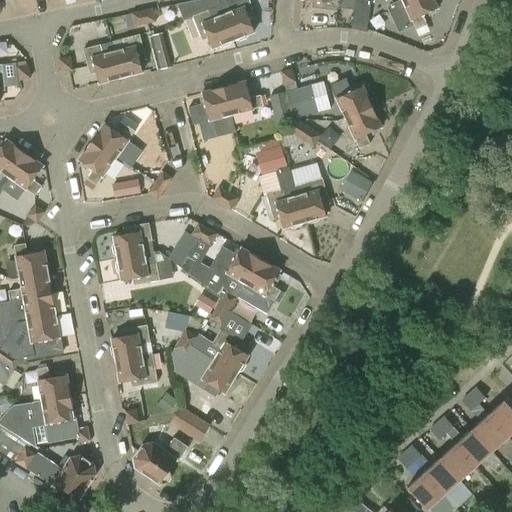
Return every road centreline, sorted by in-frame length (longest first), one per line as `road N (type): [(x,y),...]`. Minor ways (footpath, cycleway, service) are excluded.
road 1 (residential): [(140,504),(112,475),(65,219)]
road 2 (residential): [(338,284),(187,200),(65,219)]
road 3 (residential): [(188,511),(206,500),(338,284)]
road 4 (residential): [(338,284),(453,75)]
road 5 (residential): [(64,119),(175,90),(206,67),(280,48)]
road 6 (residential): [(280,48),(351,39),(453,75)]
